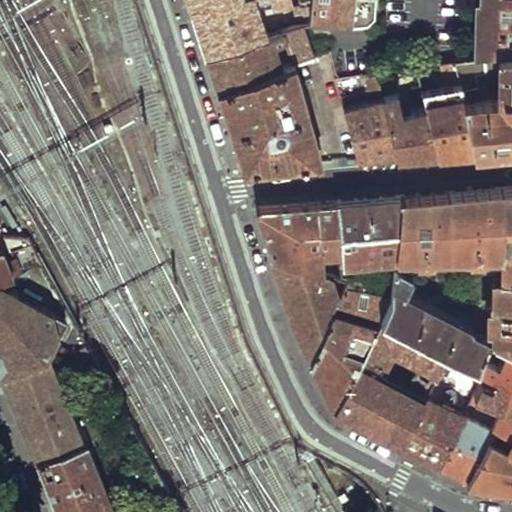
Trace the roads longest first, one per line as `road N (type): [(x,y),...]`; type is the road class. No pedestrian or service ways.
road 1 (residential): [(217,194),(280,374),(313,426),(468,511)]
road 2 (residential): [(511,167),(217,194)]
road 3 (residential): [(154,0),(217,194)]
